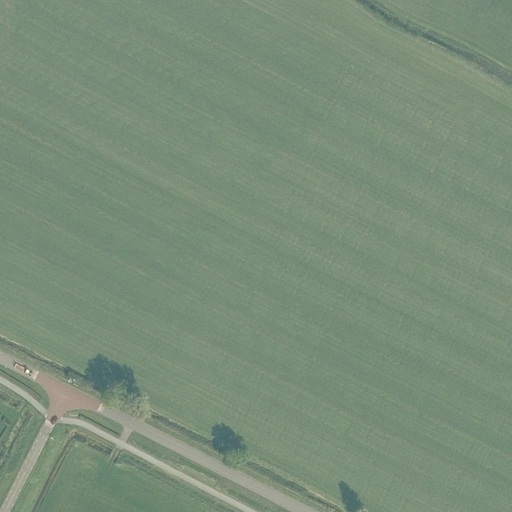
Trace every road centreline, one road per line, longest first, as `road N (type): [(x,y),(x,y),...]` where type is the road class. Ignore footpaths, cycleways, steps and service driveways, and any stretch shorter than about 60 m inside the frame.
road 1 (tertiary): [(305,511),(65,391)]
road 2 (tertiary): [(4,511),(65,391)]
